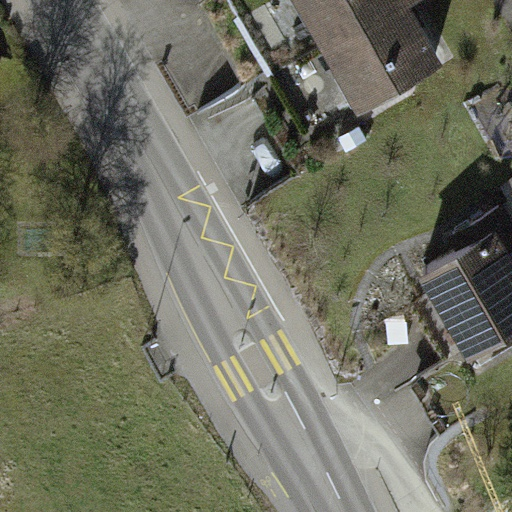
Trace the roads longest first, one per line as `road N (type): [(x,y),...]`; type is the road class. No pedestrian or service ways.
road 1 (residential): [(61,0),(318,458)]
road 2 (residential): [(424,511),(370,442),(318,458)]
